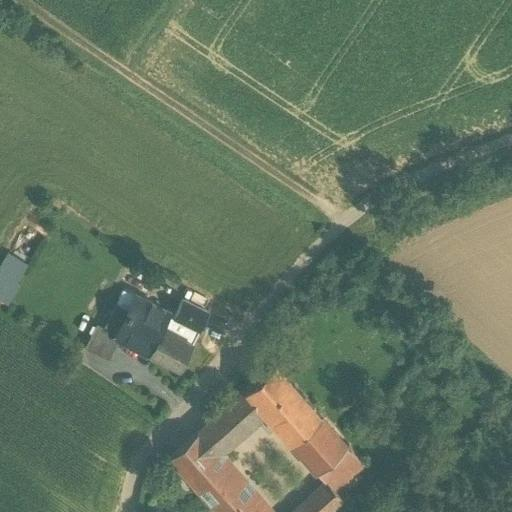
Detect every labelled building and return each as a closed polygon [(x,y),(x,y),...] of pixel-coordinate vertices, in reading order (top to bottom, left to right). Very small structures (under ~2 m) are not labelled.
[(19,283),(0,271),(0,298),(7,303),(19,283)] [(131,310),(116,302),(104,326),(119,334),(118,336),(120,338),(150,353),(162,328),(170,313),(138,296),(131,310)] [(208,312),(183,300),(175,316),(200,329),(208,312)] [(200,329),(175,316),(170,313),(162,328),(192,343),(200,329)] [(104,326),(97,323),(84,347),(109,360),(120,338),(118,336),(119,334),(104,326)] [(192,343),(162,328),(150,353),(180,368),(192,343)] [(275,362),(245,389),(264,410),(291,442),(321,415),(275,362)] [(264,410),(245,389),(232,400),(251,422),(264,410)] [(232,400),(170,455),(189,477),(217,453),(217,452),(251,422),(232,400)] [(353,451),(321,415),(291,442),(326,481),(334,490),(335,489),(382,446),(372,434),(353,451)] [(269,511),(217,452),(217,453),(189,477),(219,511),(269,511)] [(326,481),(310,495),(325,511),(326,511),(343,498),(335,489),(334,490),(326,481)] [(325,511),(310,495),(291,511),(325,511)]
